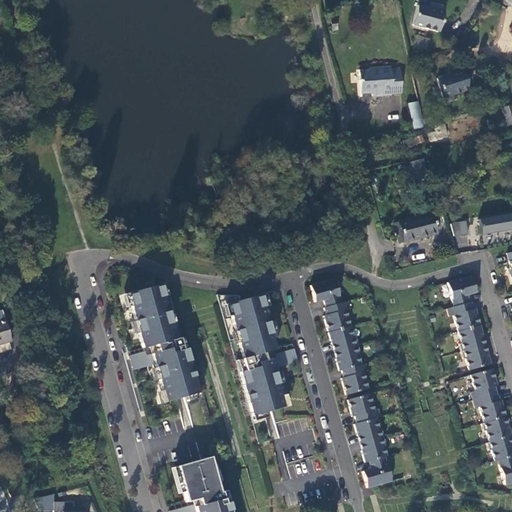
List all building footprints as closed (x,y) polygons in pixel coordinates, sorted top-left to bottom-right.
[(437,30),(442,10),(414,3),(409,23),(437,30)] [(389,69),(388,66),(367,69),(367,71),(356,72),(359,93),(370,92),(371,96),(380,95),(380,93),(378,77),(388,76),(390,92),(400,91),(398,68),(389,69)] [(467,89),(461,70),(435,77),(441,97),(467,89)] [(380,93),(390,92),(388,76),(378,77),(380,93)] [(422,125),(416,100),(406,102),(411,128),(422,125)] [(511,113),(510,106),(510,104),(499,108),(505,126),(511,123),(511,113)] [(426,176),(421,159),(409,163),(414,180),(426,176)] [(431,213),(397,222),(402,243),(436,234),(431,213)] [(511,223),(510,214),(477,220),(480,235),(511,229),(511,223)] [(464,221),(458,223),(460,235),(466,234),(464,221)] [(460,235),(458,223),(449,224),(452,236),(460,235)] [(466,235),(456,236),(458,247),(468,246),(466,235)] [(470,276),(446,283),(452,307),(446,309),(448,317),(453,316),(460,344),(458,344),(462,359),(465,359),(468,370),(489,365),(486,353),(483,353),(479,339),(482,338),(474,309),(471,310),(469,302),(468,303),(466,295),(474,293),(470,276)] [(333,279),(309,286),(314,303),(323,300),(325,308),(323,308),(325,315),(323,316),(331,345),(333,344),(337,359),(335,359),(338,371),(341,370),(343,378),(340,379),(345,395),(367,389),(362,373),(366,372),(364,364),(360,365),(357,353),(359,353),(355,338),(352,338),(344,311),(349,309),(346,301),(340,303),(333,279)] [(158,285),(131,292),(146,348),(153,345),(169,402),(197,394),(184,350),(180,351),(176,339),(174,340),(158,285)] [(258,295),(226,304),(242,359),(239,360),(242,372),(238,373),(250,417),(283,408),(272,369),(297,362),(293,349),(274,355),(275,357),(269,359),(267,351),(274,349),(258,295)] [(0,320),(0,343),(10,341),(4,320),(0,320)] [(492,369),(469,375),(474,391),(470,392),(474,408),(478,407),(483,423),(480,424),(482,432),(485,431),(488,442),(486,443),(488,451),(490,450),(494,462),(497,461),(503,485),(511,482),(511,443),(510,445),(508,437),(510,436),(507,425),(505,425),(503,418),(505,417),(500,400),(498,401),(494,386),(496,385),(492,369)] [(356,424),(353,424),(357,436),(359,436),(363,450),(361,451),(364,463),(368,462),(370,469),(361,472),(366,488),(390,481),(383,457),(386,457),(382,445),(385,445),(381,429),(378,430),(375,418),(379,417),(377,409),(373,410),(368,394),(347,400),(351,417),(354,416),(356,424)] [(76,464),(68,439),(54,443),(62,468),(76,464)] [(230,511),(227,503),(223,504),(219,492),(217,493),(207,458),(175,467),(185,503),(192,501),(193,505),(168,511),(167,511),(230,511)] [(37,511),(83,511),(83,508),(63,508),(63,503),(52,503),(53,496),(32,501),(37,511)]
